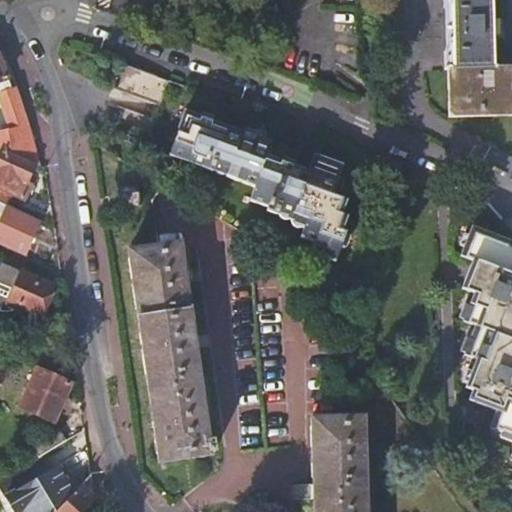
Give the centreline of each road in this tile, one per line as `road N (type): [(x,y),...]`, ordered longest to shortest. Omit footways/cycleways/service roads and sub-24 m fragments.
road 1 (residential): [(511,186),(501,192),(481,173),(312,99),(85,15),(13,19)]
road 2 (residential): [(142,511),(102,415),(57,103),(32,34),(13,19)]
